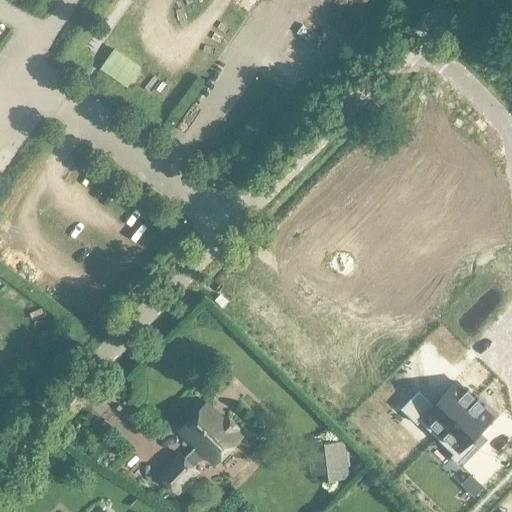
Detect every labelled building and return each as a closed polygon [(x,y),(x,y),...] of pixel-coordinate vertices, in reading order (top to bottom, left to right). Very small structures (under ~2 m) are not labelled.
[(87,0),(105,16),(120,1),(129,10),(138,0),(87,0)] [(148,59),(182,26),(156,0),(138,19),(146,27),(131,43),(148,59)] [(345,0),(314,0),(295,20),(322,47),(342,27),(350,35),(367,18),(357,8),(356,10),(345,0)] [(212,14),(203,23),(209,28),(218,20),(212,14)] [(218,20),(209,28),(215,34),(223,25),(218,20)] [(164,75),(192,46),(177,32),(182,26),(148,59),(164,75)] [(0,53),(13,40),(0,28),(0,53)] [(179,90),(207,61),(192,46),(164,75),(179,90)] [(145,67),(106,48),(95,70),(135,89),(145,67)] [(186,112),(187,113),(222,76),(207,61),(179,90),(194,104),(186,112)] [(238,92),(222,76),(187,113),(204,129),(227,106),(236,115),(254,96),(244,86),(238,92)] [(142,135),(124,154),(155,185),(173,167),(179,174),(189,164),(171,146),(162,155),(142,135)] [(468,164),(462,158),(463,157),(462,156),(460,158),(447,145),(443,149),(443,148),(427,164),(428,164),(424,168),(431,175),(451,195),(458,202),(462,198),(462,199),(478,183),(477,183),(481,179),(468,166),(471,164),(469,163),(468,164)] [(138,203),(155,185),(124,154),(105,173),(125,192),(116,201),(135,219),(145,209),(138,203)] [(78,201),(59,220),(91,251),(108,233),(115,240),(125,230),(106,212),(98,221),(78,201)] [(73,268),(91,251),(59,220),(41,239),(61,258),(52,267),(70,285),(80,275),(73,268)] [(478,278),(495,261),(481,247),(464,264),(478,278)] [(15,268),(0,283),(0,290),(28,318),(45,300),(52,307),(62,297),(43,279),(35,288),(15,268)] [(10,335),(28,318),(0,290),(0,344),(7,352),(17,342),(10,335)] [(420,422),(437,438),(474,400),(456,382),(434,405),(427,399),(410,417),(418,424),(420,422)] [(474,400),(437,438),(453,454),(451,457),(458,464),(476,446),(469,440),(492,417),(474,400)] [(180,454),(160,474),(179,493),(199,472),(194,467),(205,456),(214,465),(242,437),(208,403),(180,432),(196,447),(185,459),(180,454)] [(325,443),(330,480),(330,481),(350,479),(346,440),(325,443)] [(482,487),(471,476),(463,484),(474,496),(482,487)]
